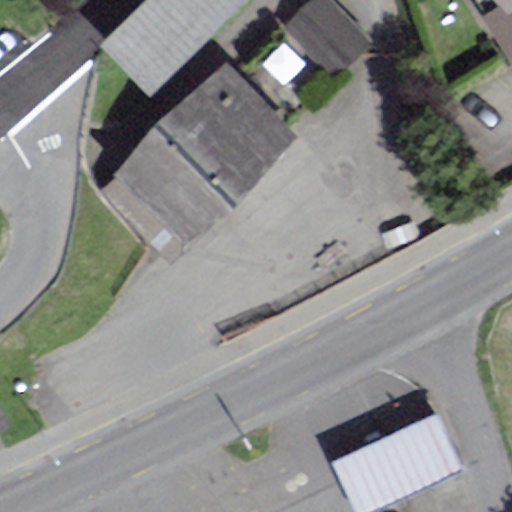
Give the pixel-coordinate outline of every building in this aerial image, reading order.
[(242,0),(153,0),(107,46),(151,91),(242,0)] [(370,40),(331,0),(315,0),(288,26),(335,74),(370,40)] [(511,0),(477,0),(511,53),(511,0)] [(290,132),(226,71),(113,191),(157,233),(177,251),(290,132)] [(464,464),(439,411),(338,457),(367,510),(464,464)]
